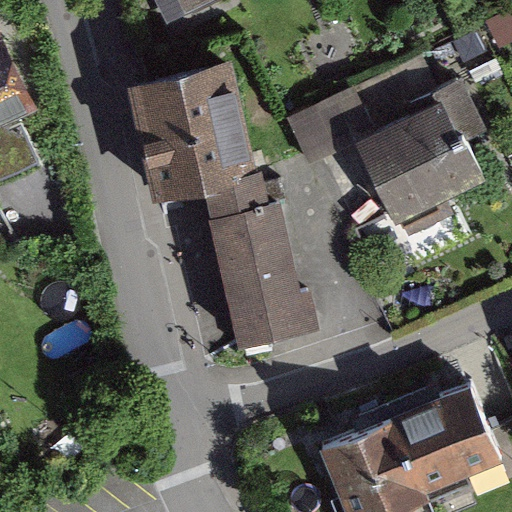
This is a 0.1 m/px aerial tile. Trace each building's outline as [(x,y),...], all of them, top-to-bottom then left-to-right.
[(26,97),(0,47),(0,173),(35,155),(9,105),(26,97)] [(455,75),(453,71),(437,79),(426,54),(368,81),(381,109),(455,75)] [(214,63),(132,82),(158,195),(189,188),(240,176),(214,63)] [(405,116),(349,142),(382,213),(481,166),(464,130),(479,123),(457,76),(399,103),(405,116)] [(240,176),(189,188),(224,353),(306,336),(296,290),(284,289),(265,202),(247,205),(240,176)] [(508,444),(473,375),(378,423),(413,492),(508,444)] [(372,511),(413,492),(378,423),(312,456),(340,511),(372,511)]
